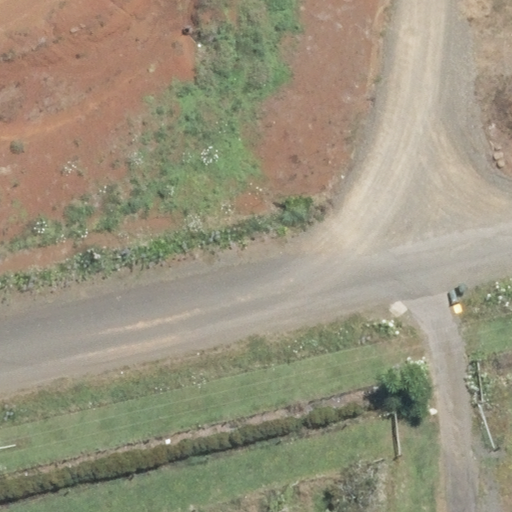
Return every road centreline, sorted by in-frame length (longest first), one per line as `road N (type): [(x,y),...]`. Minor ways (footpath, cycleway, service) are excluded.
road 1 (unclassified): [(0,374),(511,259)]
road 2 (track): [(448,273),(452,0)]
